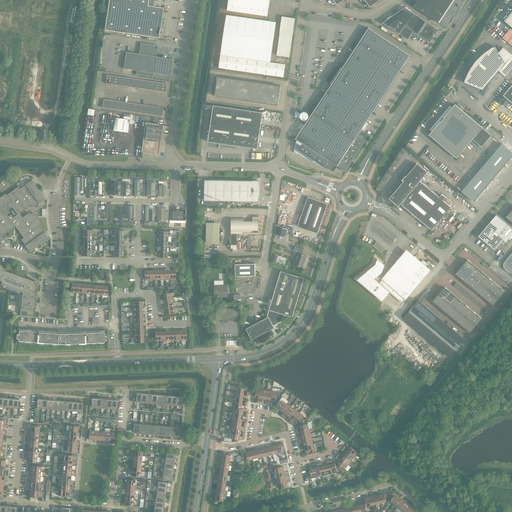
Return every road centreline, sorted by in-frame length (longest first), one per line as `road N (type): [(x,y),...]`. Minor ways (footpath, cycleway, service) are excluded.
road 1 (tertiary): [(220,359),(270,351),(291,338),(310,311),(333,235)]
road 2 (tertiary): [(371,153),(473,0)]
road 3 (residential): [(173,165),(83,163),(52,147),(0,140)]
road 4 (unclassified): [(278,169),(302,6)]
road 5 (unclassified): [(249,303),(264,284),(278,169)]
road 6 (residential): [(16,499),(17,426),(32,365)]
road 7 (residential): [(424,511),(394,485),(306,506)]
